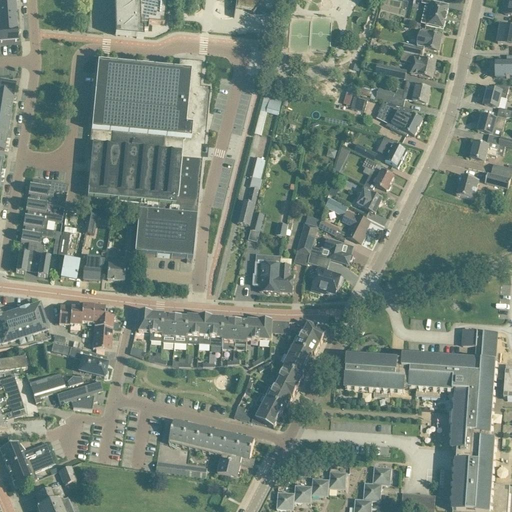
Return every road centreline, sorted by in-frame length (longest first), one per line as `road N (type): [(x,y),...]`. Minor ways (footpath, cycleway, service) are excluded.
road 1 (unclassified): [(197,309),(208,202),(242,66),(238,52),(84,51),(66,164),(20,158)]
road 2 (residential): [(357,308),(447,127),(478,0)]
road 3 (residential): [(116,401),(287,440)]
road 4 (residential): [(357,308),(511,260)]
road 5 (residential): [(197,309),(322,315),(357,308)]
road 6 (residential): [(20,158),(35,72),(31,0)]
road 7 (residential): [(287,440),(357,308)]
road 8 (residential): [(0,287),(132,303)]
road 9 (residential): [(0,279),(20,158)]
